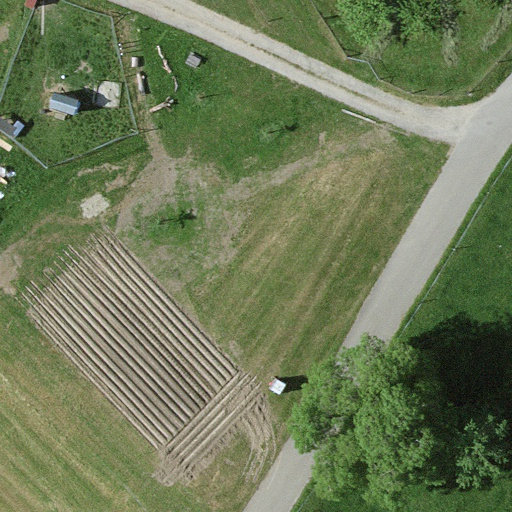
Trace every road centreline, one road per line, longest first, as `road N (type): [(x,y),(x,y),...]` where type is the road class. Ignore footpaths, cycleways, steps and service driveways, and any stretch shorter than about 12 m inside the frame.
road 1 (residential): [(511,105),(457,182),(267,511)]
road 2 (track): [(496,124),(422,120),(124,0)]
